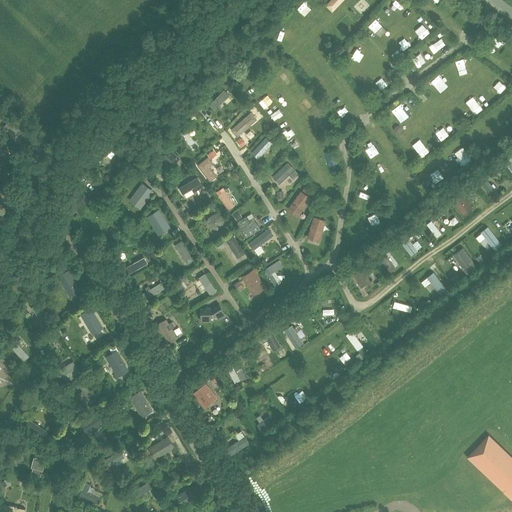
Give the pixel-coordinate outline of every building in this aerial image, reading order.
[(331,0),(326,6),(333,13),(344,0),(331,0)] [(310,17),(316,10),(307,2),(301,9),(310,17)] [(455,16),(460,6),(454,3),(449,13),(455,16)] [(371,31),(383,36),(387,26),(375,21),(371,31)] [(293,30),(285,38),(293,47),(301,39),(293,30)] [(494,39),(502,46),(508,39),(501,32),(494,39)] [(437,43),(445,50),(452,42),(444,35),(437,43)] [(358,43),(352,50),(363,59),(369,51),(358,43)] [(462,77),(471,69),(462,60),(454,68),(462,77)] [(441,77),(433,84),(441,93),(449,85),(441,77)] [(224,90),(210,105),(214,110),(229,95),(224,90)] [(396,110),(403,123),(412,117),(405,105),(396,110)] [(342,106),(339,111),(347,117),(351,111),(342,106)] [(257,120),(251,113),(231,130),(237,137),(257,120)] [(15,140),(20,135),(22,133),(10,120),(3,127),(15,140)] [(189,128),(183,131),(192,146),(198,142),(189,128)] [(33,140),(24,131),(22,133),(20,135),(29,144),(33,140)] [(277,136),(273,132),(268,137),(272,140),(277,136)] [(273,144),(266,137),(252,153),(259,159),(273,144)] [(237,141),(241,147),(245,144),(241,138),(237,141)] [(100,162),(116,146),(110,140),(95,157),(100,162)] [(367,149),(373,161),(382,156),(376,144),(367,149)] [(467,148),(458,152),(464,164),(473,160),(467,148)] [(161,157),(171,167),(180,158),(170,149),(161,157)] [(208,154),(211,158),(216,155),(212,150),(208,154)] [(511,170),(511,159),(509,155),(503,159),(511,170)] [(213,164),(214,164),(208,156),(197,165),(210,181),(217,176),(211,169),(215,166),(213,164)] [(279,184),(295,169),(288,162),(273,177),(279,184)] [(385,170),(381,174),(387,182),(391,178),(385,170)] [(203,187),(198,177),(179,188),(182,194),(198,185),(200,189),(203,187)] [(129,200),(141,209),(154,191),(142,182),(129,200)] [(63,203),(73,214),(89,199),(87,197),(90,194),(88,193),(90,191),(86,186),(84,188),(82,186),(63,203)] [(302,191),(307,194),(311,189),(306,186),(302,191)] [(98,188),(94,193),(100,199),(104,194),(98,188)] [(216,192),(228,210),(235,206),(223,188),(216,192)] [(312,198),(301,191),(288,209),(298,217),(312,198)] [(473,207),(462,195),(453,202),(464,215),(473,207)] [(147,217),(159,236),(171,228),(159,209),(147,217)] [(239,212),(233,215),(236,220),(242,217),(239,212)] [(215,214),(210,217),(209,218),(208,217),(207,222),(208,222),(208,223),(211,228),(217,229),(222,227),(224,221),(221,215),(215,214)] [(261,229),(254,217),(249,220),(247,216),(236,222),(246,238),(261,229)] [(314,217),(307,239),(319,242),(326,221),(314,217)] [(441,238),(445,234),(434,219),(429,223),(441,238)] [(2,234),(11,245),(26,232),(18,222),(2,234)] [(487,226),(481,232),(496,250),(502,245),(487,226)] [(249,244),(254,250),(273,235),(269,229),(249,244)] [(246,253),(233,234),(225,239),(238,258),(246,253)] [(413,244),(405,234),(399,238),(411,254),(417,250),(417,249),(413,244)] [(175,244),(187,263),(193,259),(181,241),(175,244)] [(462,248),(453,254),(467,274),(473,270),(468,263),(470,261),(462,248)] [(378,256),(390,272),(395,268),(383,252),(378,256)] [(145,258),(125,269),(127,274),(147,263),(145,258)] [(115,263),(118,268),(124,265),(120,260),(115,263)] [(279,260),(264,270),(275,287),(282,282),(276,272),(283,267),(279,260)] [(242,277),(254,296),(266,287),(254,268),(242,277)] [(363,269),(353,275),(361,288),(371,282),(363,269)] [(59,277),(70,295),(79,290),(68,271),(59,277)] [(434,272),(427,277),(441,295),(448,290),(434,272)] [(205,275),(200,278),(211,295),(216,292),(205,275)] [(452,279),(455,283),(461,279),(458,275),(452,279)] [(243,287),(239,282),(234,286),(237,291),(243,287)] [(143,294),(145,299),(165,288),(162,283),(143,294)] [(199,289),(191,292),(192,297),(200,295),(199,289)] [(143,300),(138,303),(141,308),(146,305),(143,300)] [(200,308),(201,322),(211,322),(211,317),(216,316),(218,320),(226,314),(219,303),(211,308),(200,308)] [(38,304),(32,307),(46,328),(52,324),(38,304)] [(153,313),(149,306),(143,310),(147,316),(153,313)] [(82,315),(93,333),(102,328),(91,309),(82,315)] [(155,325),(166,344),(178,338),(167,319),(155,325)] [(293,326),(285,331),(296,348),(304,343),(297,332),(299,331),(296,327),(294,328),(293,326)] [(282,346),(270,328),(258,335),(263,343),(267,341),(274,351),(278,348),(282,346)] [(359,351),(368,344),(355,328),(347,334),(359,351)] [(6,342),(22,360),(27,356),(11,338),(6,342)] [(107,357),(118,376),(127,370),(116,351),(107,357)] [(360,353),(355,357),(359,362),(363,359),(360,353)] [(59,371),(66,381),(73,377),(75,379),(81,375),(73,362),(59,371)] [(235,363),(229,366),(239,384),(245,381),(235,363)] [(205,408),(217,398),(206,384),(193,394),(205,408)] [(131,397),(142,415),(152,410),(140,391),(131,397)] [(260,415),(256,418),(260,423),(259,423),(257,424),(262,430),(276,419),(272,413),(263,420),(260,415)] [(101,414),(82,425),(86,432),(105,421),(101,414)] [(46,431),(29,420),(25,426),(42,437),(46,431)] [(467,457),(504,492),(511,483),(511,457),(489,435),(467,457)] [(148,448),(155,460),(175,448),(168,436),(148,448)] [(226,449),(230,455),(249,443),(245,436),(226,449)] [(36,458),(33,468),(32,474),(41,477),(43,471),(46,460),(45,460),(47,454),(38,451),(36,458)] [(120,453),(106,461),(110,467),(123,458),(120,453)] [(1,482),(4,486),(10,482),(7,478),(1,482)] [(128,496),(131,502),(151,489),(147,483),(128,496)] [(176,495),(183,507),(204,495),(197,483),(176,495)] [(98,504),(100,499),(87,493),(90,486),(85,484),(80,496),(98,504)]
